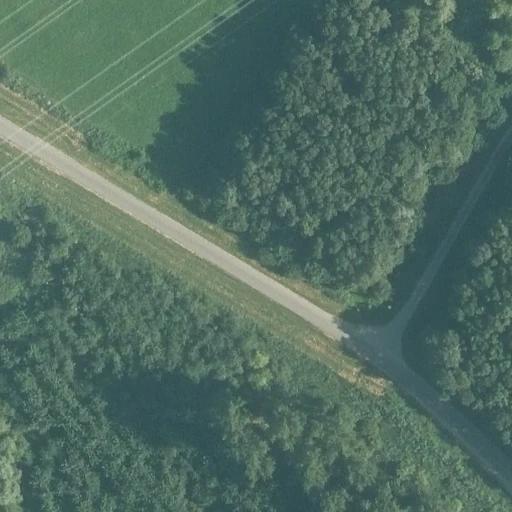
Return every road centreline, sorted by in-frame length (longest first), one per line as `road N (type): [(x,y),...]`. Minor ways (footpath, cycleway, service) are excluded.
road 1 (tertiary): [(0,126),(375,356),(511,475)]
road 2 (track): [(375,356),(511,142)]
